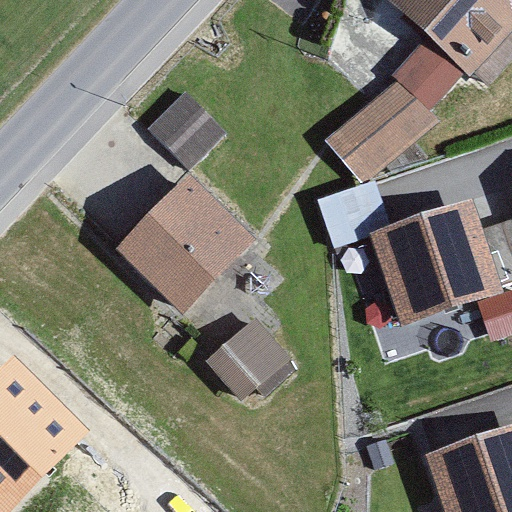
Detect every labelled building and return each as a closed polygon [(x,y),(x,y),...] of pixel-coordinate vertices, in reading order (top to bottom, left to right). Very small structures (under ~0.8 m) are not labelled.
[(507,0),(388,0),(443,59),(507,0)] [(149,118),(189,162),(228,127),(188,84),(149,118)] [(158,167),(105,225),(167,282),(220,224),(158,167)] [(455,191),(366,217),(391,300),(480,274),(455,191)] [(232,305),(193,337),(227,377),(266,345),(232,305)] [(0,474),(56,419),(0,362),(0,474)] [(441,511),(511,490),(511,433),(506,414),(415,442),(436,511),(441,511)] [(121,511),(153,511),(165,501),(126,464),(100,491),(121,511)]
